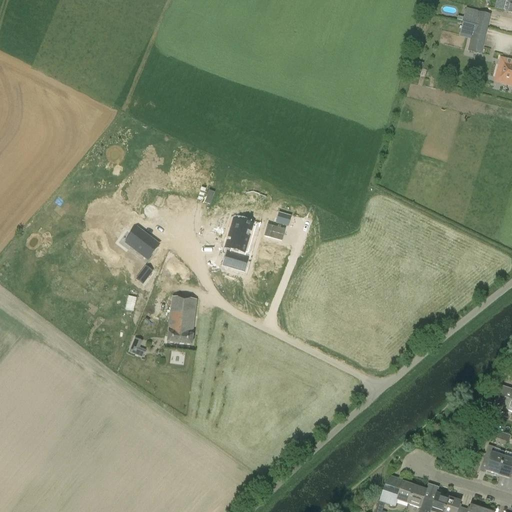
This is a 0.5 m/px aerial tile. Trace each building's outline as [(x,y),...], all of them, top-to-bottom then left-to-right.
[(474,25),(477,12),(471,11),(470,15),(464,14),(462,22),(474,25)] [(484,42),(471,38),(467,52),(481,55),(484,42)] [(511,61),(500,58),(495,77),(502,79),(501,84),(511,87),(511,61)] [(290,216),(279,213),(275,225),(287,228),(290,216)] [(229,253),(225,267),(243,272),(247,258),(244,258),(246,254),(248,254),(255,227),(236,222),(228,249),(231,249),(230,253),(229,253)] [(126,243),(147,260),(158,246),(136,229),(126,243)] [(58,231),(49,259),(75,267),(84,240),(58,231)] [(159,268),(194,276),(201,247),(186,243),(185,250),(165,245),(159,268)] [(141,274),(147,279),(152,272),(146,267),(141,274)] [(115,308),(117,279),(51,275),(49,304),(115,308)] [(127,304),(149,304),(149,288),(127,287),(127,304)] [(168,331),(167,343),(192,346),(193,336),(192,336),(196,301),(173,298),(170,320),(150,318),(149,329),(155,330),(154,334),(159,335),(160,330),(168,331)] [(119,324),(142,325),(142,307),(119,306),(119,324)] [(155,358),(146,352),(143,358),(134,352),(124,369),(141,380),(155,358)] [(511,413),(510,422),(511,422),(511,393),(509,400),(504,398),(500,412),(506,414),(506,411),(511,413)] [(503,427),(493,424),(491,430),(501,434),(503,427)] [(500,452),(498,456),(493,455),(495,449),(488,446),(487,450),(480,472),(485,474),(486,472),(498,476),(503,458),(505,454),(500,452)] [(511,460),(503,458),(498,476),(509,479),(511,473),(511,460)] [(396,501),(408,505),(414,488),(402,484),(400,490),(384,485),(378,502),(394,508),(396,501)] [(425,492),(414,488),(408,505),(419,509),(418,511),(421,511),(424,511),(428,500),(423,498),(425,492)] [(443,511),(448,499),(436,495),(434,501),(428,500),(424,511),(443,511)] [(462,511),(463,511),(457,509),(460,503),(448,499),(443,511),(462,511)]
